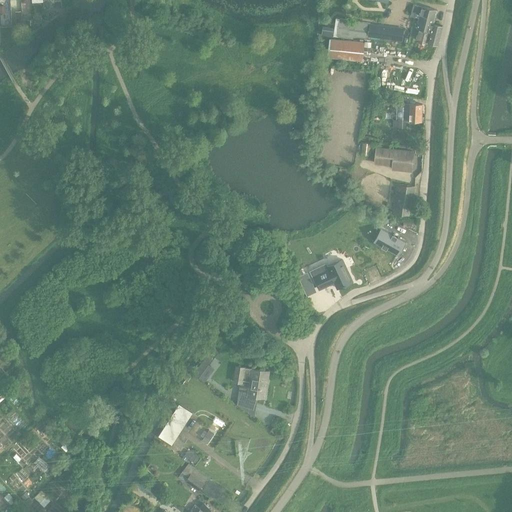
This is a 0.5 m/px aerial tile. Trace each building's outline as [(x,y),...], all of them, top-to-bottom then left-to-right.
[(414,5),(411,16),(420,18),(417,29),(420,30),(417,40),(429,43),(438,45),(443,26),(434,24),(437,11),(414,5)] [(350,20),(341,19),(339,36),(353,38),(353,36),(366,37),(368,25),(350,23),(350,20)] [(390,29),(370,26),(368,36),(389,39),(390,29)] [(328,57),(361,61),(363,43),(330,39),(328,57)] [(404,107),(404,121),(406,121),(422,122),(423,105),(405,104),(402,104),(401,107),(404,107)] [(407,138),(404,142),(409,146),(412,143),(407,138)] [(371,145),(363,144),(362,155),(370,156),(371,145)] [(377,148),(376,159),(394,161),(393,169),(412,171),(414,152),(377,148)] [(395,195),(394,202),(398,203),(397,213),(409,215),(410,204),(413,204),(415,186),(414,186),(397,184),(395,195)] [(403,227),(416,230),(417,222),(404,219),(403,227)] [(374,241),(373,241),(382,246),(382,247),(382,246),(386,249),(387,249),(399,255),(397,254),(404,241),(406,242),(398,237),(398,236),(397,236),(397,237),(393,234),(381,228),(381,229),(382,229),(376,242),(374,241)] [(326,275),(314,282),(321,294),(330,288),(329,287),(333,285),(337,292),(351,283),(339,263),(324,271),(326,275)] [(203,361),(194,374),(205,382),(212,373),(209,370),(211,367),(203,361)] [(236,367),(234,382),(242,383),(243,381),(250,382),(248,396),(265,398),(269,372),(236,367)] [(179,405),(159,436),(172,444),(192,413),(179,405)] [(210,431),(204,440),(208,443),(214,434),(210,431)] [(190,476),(183,472),(180,477),(186,481),(190,476)] [(190,476),(186,481),(199,490),(204,483),(191,474),(190,476)]
